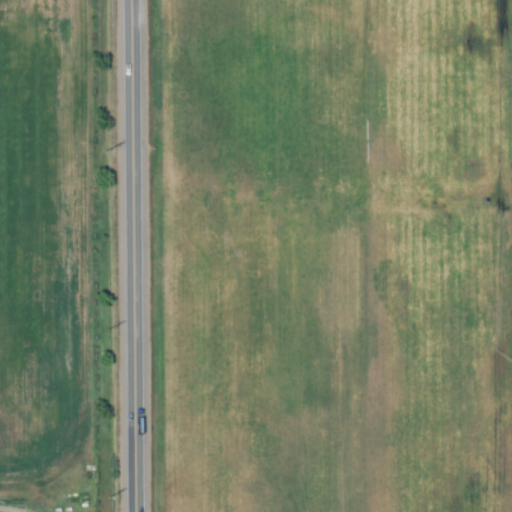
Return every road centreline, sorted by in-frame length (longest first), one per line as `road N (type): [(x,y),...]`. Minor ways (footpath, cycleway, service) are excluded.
road 1 (secondary): [(136,0),(137,511)]
road 2 (track): [(40,0),(40,477),(23,493)]
road 3 (track): [(72,0),(74,438),(68,463),(40,477)]
